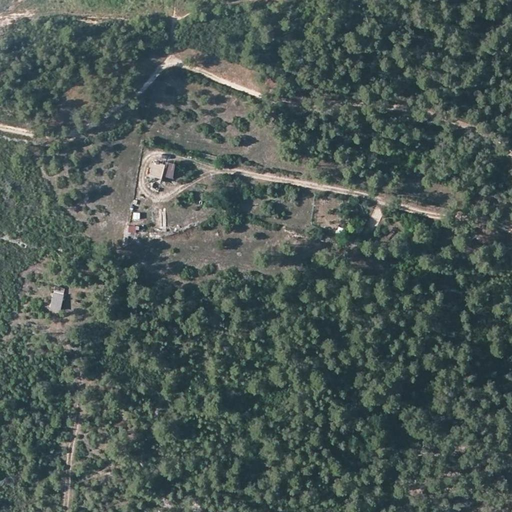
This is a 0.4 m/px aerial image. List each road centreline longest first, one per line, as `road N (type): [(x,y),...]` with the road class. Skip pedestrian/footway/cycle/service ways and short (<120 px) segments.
road 1 (track): [(511,159),(471,125),(419,108),(294,104),(169,61),(74,133),(0,125)]
road 2 (track): [(511,228),(430,218),(288,177),(211,170),(169,154),(149,155),(138,179),(152,195),(180,189)]
